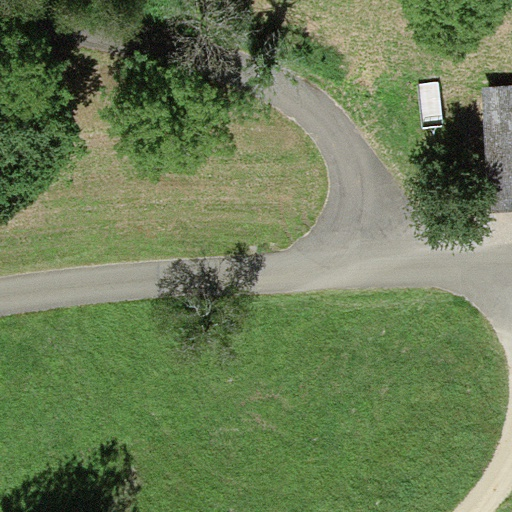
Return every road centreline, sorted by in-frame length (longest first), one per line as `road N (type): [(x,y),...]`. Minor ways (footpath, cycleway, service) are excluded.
road 1 (unclassified): [(511,268),(240,276),(0,303)]
road 2 (track): [(0,21),(178,55),(259,83),(314,122),(346,161),(364,213),(361,269)]
